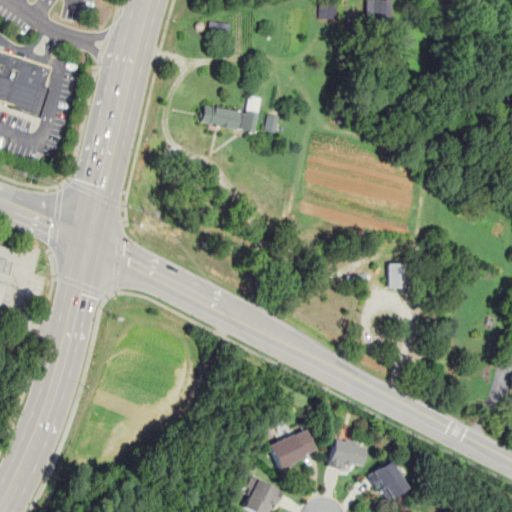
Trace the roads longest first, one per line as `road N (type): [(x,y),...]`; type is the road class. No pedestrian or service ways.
road 1 (tertiary): [(511,458),(87,239)]
road 2 (secondary): [(0,509),(47,406),(87,239)]
road 3 (secondary): [(87,239),(120,104)]
